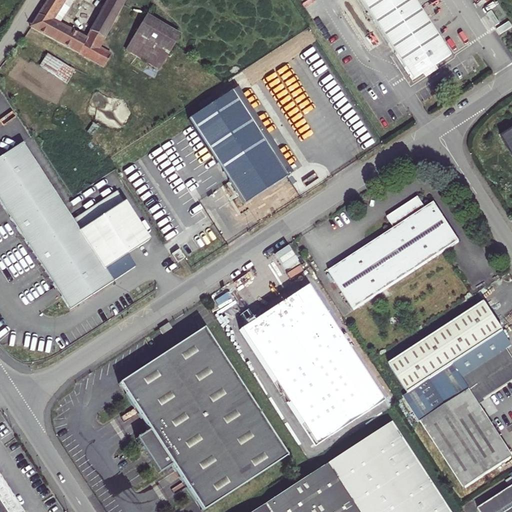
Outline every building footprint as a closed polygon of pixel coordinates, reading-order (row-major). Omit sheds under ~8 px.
[(45,0),(26,31),(97,73),(105,60),(91,53),(123,0),(45,0)] [(406,0),(353,0),(409,84),(445,59),(406,0)] [(140,24),(114,66),(147,86),(172,44),(140,24)] [(42,61),(36,72),(60,87),(67,76),(42,61)] [(234,92),(184,124),(239,210),(289,177),(234,92)] [(511,135),(499,143),(511,163),(511,135)] [(16,148),(0,157),(0,218),(62,315),(105,287),(97,274),(144,244),(112,194),(66,225),(16,148)] [(323,276),(348,313),(454,246),(428,207),(420,213),(413,202),(382,222),(390,234),(323,276)] [(174,253),(166,258),(172,266),(179,262),(174,253)] [(234,333),(308,449),(377,406),(301,290),(234,333)] [(415,426),(459,492),(507,463),(472,408),(511,381),(511,369),(501,352),(456,381),(464,393),(442,408),(426,384),(496,336),(479,308),(385,368),(402,397),(414,392),(430,416),(415,426)] [(167,470),(194,511),(205,511),(282,462),(199,333),(113,388),(144,434),(131,443),(153,478),(167,470)] [(441,511),(386,426),(255,511),(441,511)] [(0,511),(24,511),(25,511),(0,469),(0,511)] [(511,511),(511,487),(478,509),(479,511),(511,511)]
